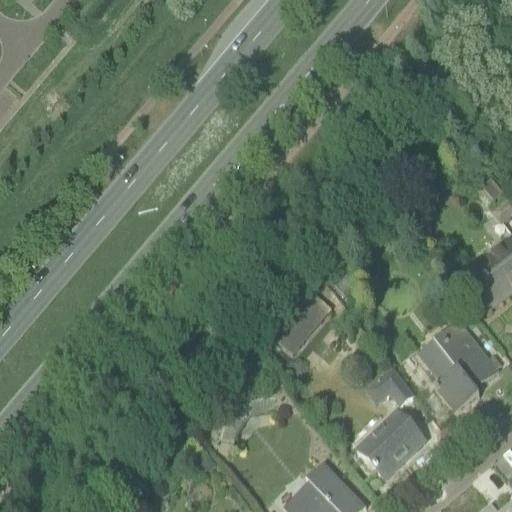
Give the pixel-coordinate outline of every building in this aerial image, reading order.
[(499,226),(511,219),(511,209),(510,205),(493,214),(499,226)] [(511,245),(467,280),(468,282),(465,284),(464,285),(463,286),(463,288),(462,289),(463,291),(463,293),(464,295),(466,296),(469,297),(471,297),(473,296),(477,293),(492,312),(511,296),(511,245)] [(315,302),(305,314),(320,327),(330,314),(315,302)] [(497,378),(485,362),(459,329),(417,362),(440,391),(435,395),(455,421),(478,402),(471,392),(478,387),(480,391),(497,378)] [(392,375),(378,386),(390,400),(399,413),(413,402),(392,375)] [(424,446),(410,432),(395,416),(354,454),(384,485),(424,446)] [(207,458),(196,466),(200,471),(209,473),(214,469),(207,458)] [(363,511),(352,499),(323,469),(306,487),(307,488),(283,511),(363,511)]
